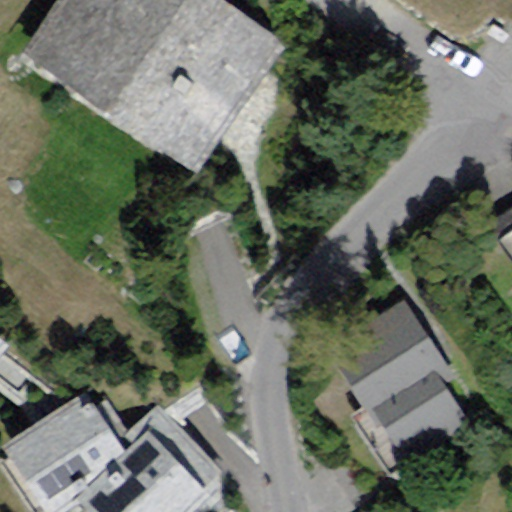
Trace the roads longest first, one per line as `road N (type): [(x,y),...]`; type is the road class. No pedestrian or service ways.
road 1 (residential): [(289,511),(265,342),(486,108)]
road 2 (residential): [(486,108),(332,0)]
